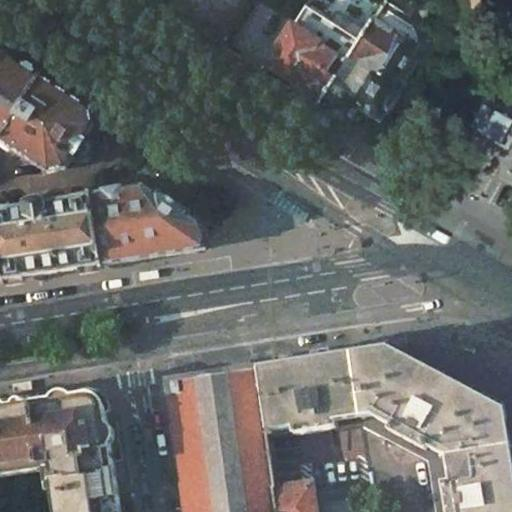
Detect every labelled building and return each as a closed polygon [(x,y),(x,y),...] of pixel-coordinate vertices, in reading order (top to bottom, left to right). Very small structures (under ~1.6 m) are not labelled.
[(413,26),(383,7),(381,10),(365,35),(319,107),(366,132),(374,117),(381,121),(413,71),(406,67),(417,50),(413,26)] [(330,23),(307,8),(304,12),(271,63),(298,80),(299,79),(326,96),(365,35),(335,16),(330,23)] [(0,140),(40,78),(0,52),(0,140)] [(90,110),(40,78),(0,140),(0,141),(49,173),(66,169),(73,159),(77,161),(81,161),(85,160),(90,157),(93,151),(93,147),(91,141),(87,137),(93,127),(90,110)] [(511,107),(494,99),(484,117),(479,126),(492,132),(491,134),(511,144),(511,107)] [(273,109),(290,119),(295,111),(278,100),(273,109)] [(143,187),(123,190),(123,189),(105,191),(105,193),(91,195),(101,266),(205,249),(215,235),(210,232),(209,228),(202,230),(201,227),(188,217),(190,214),(158,193),(156,196),(143,187)] [(304,223),(309,214),(276,193),(271,202),(304,223)] [(101,266),(91,195),(45,202),(41,200),(36,200),(30,201),(25,206),(0,209),(0,261),(3,282),(101,266)] [(158,271),(141,273),(142,281),(159,279),(158,271)] [(388,347),(351,352),(363,424),(363,426),(428,460),(436,511),(511,511),(511,450),(505,409),(388,347)] [(336,355),(259,367),(269,436),(274,435),(274,431),(294,428),(295,435),(347,426),(361,424),(363,424),(351,352),(336,355)] [(167,382),(186,511),(279,511),(277,489),(269,436),(259,367),(167,382)] [(15,391),(31,389),(30,383),(14,385),(15,391)] [(120,501),(107,413),(106,410),(104,408),(102,403),(97,399),(92,396),(87,396),(85,394),(0,407),(0,450),(4,476),(54,469),(55,475),(50,477),(55,511),(136,511),(134,499),(120,501)] [(314,484),(277,489),(279,511),(317,511),(315,489),(314,484)]
